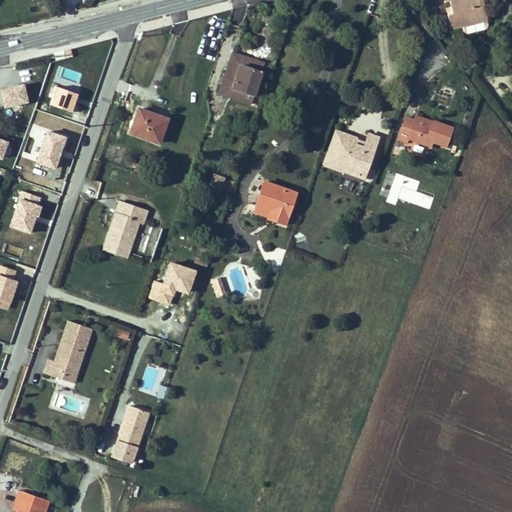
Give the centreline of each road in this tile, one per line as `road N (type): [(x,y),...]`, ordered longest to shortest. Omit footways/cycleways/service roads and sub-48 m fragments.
road 1 (residential): [(124,16),(127,38),(0,399)]
road 2 (secondary): [(124,16),(0,48)]
